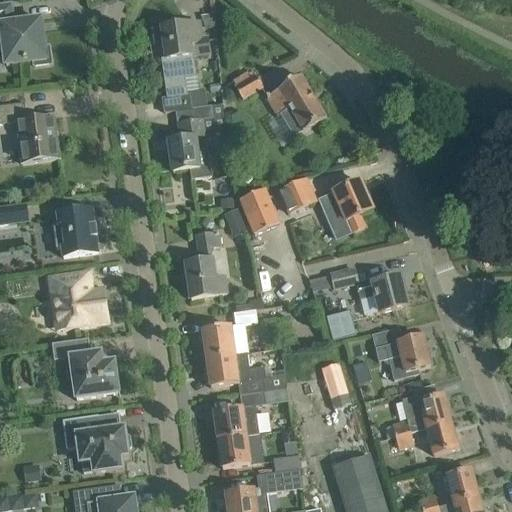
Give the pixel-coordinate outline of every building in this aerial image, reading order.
[(13,25),(11,7),(0,8),(0,36),(2,37),(6,67),(34,64),(34,68),(52,66),(49,48),(45,49),(43,33),(37,34),(36,22),(13,25)] [(176,113),(192,111),(190,97),(188,97),(185,77),(196,75),(194,58),(210,55),(208,42),(192,44),(189,26),(163,30),(153,32),(155,47),(165,45),(167,60),(162,61),(167,94),(170,94),(170,100),(163,101),(165,115),(176,113)] [(256,78),(236,90),(245,103),(264,92),(256,78)] [(303,135),(309,131),(327,121),(301,79),(266,100),(278,120),(290,113),(303,135)] [(25,105),(6,108),(0,108),(0,126),(17,124),(23,166),(60,161),(57,143),(55,142),(53,132),(56,132),(54,119),(27,122),(25,105)] [(212,108),(192,111),(176,113),(178,126),(179,126),(181,142),(169,144),(174,174),(190,172),(192,182),(212,179),(208,151),(198,153),(195,136),(203,135),(204,139),(205,139),(202,122),(214,120),(212,108)] [(280,194),(282,198),(290,216),(317,205),(307,183),(280,194)] [(360,183),(319,201),(337,242),(365,230),(360,218),(373,212),(360,183)] [(241,205),(247,219),(255,238),(280,227),(266,194),(241,205)] [(234,200),(222,200),(223,210),(234,210),(234,200)] [(0,227),(9,226),(7,209),(0,210),(0,227)] [(64,260),(79,258),(99,255),(97,239),(98,239),(96,227),(95,227),(93,211),(57,216),(59,226),(54,227),(57,251),(62,250),(64,260)] [(236,212),(225,217),(231,232),(242,227),(236,212)] [(201,264),(187,266),(192,302),(218,298),(228,297),(225,279),(215,281),(213,262),(211,263),(209,251),(221,249),(219,235),(197,238),(201,264)] [(355,272),(331,277),(335,291),(358,285),(355,272)] [(96,327),(110,325),(105,291),(93,293),(90,274),(49,280),(52,300),(58,299),(62,333),(96,328),(96,327)] [(380,315),(389,313),(408,308),(401,279),(373,286),(358,290),(361,302),(376,299),(380,315)] [(262,302),(250,304),(251,307),(252,313),(254,313),(256,313),(264,312),(262,302)] [(351,312),(327,319),(334,342),(357,336),(351,312)] [(208,362),(248,357),(244,329),(258,327),(256,313),(254,313),(252,313),(234,316),(236,328),(203,332),(208,362)] [(420,377),(419,372),(431,369),(424,339),(399,345),(396,332),(372,337),(379,364),(389,362),(394,383),(420,377)] [(91,357),(88,342),(52,347),(55,363),(65,362),(68,380),(73,379),(76,402),(120,396),(118,384),(119,384),(118,376),(117,376),(115,364),(103,366),(102,355),(91,357)] [(252,382),(248,357),(208,362),(211,390),(238,386),(240,398),(264,395),(264,394),(287,390),(286,378),(263,381),(263,380),(252,382)] [(366,366),(354,369),(359,387),(371,383),(366,366)] [(427,431),(453,425),(446,398),(438,400),(434,387),(412,393),(414,399),(403,402),(408,424),(393,428),(396,439),(411,435),(427,431)] [(285,392),(278,395),(280,401),(287,399),(285,392)] [(219,444),(247,440),(259,438),(255,408),(215,414),(219,444)] [(126,436),(125,431),(101,434),(99,418),(63,423),(67,453),(79,451),(81,465),(82,465),(84,476),(95,474),(95,475),(123,471),(121,459),(129,458),(128,453),(132,449),(130,439),(126,436)] [(460,451),(453,425),(427,431),(434,458),(460,451)] [(411,435),(396,439),(399,451),(414,447),(411,435)] [(247,440),(219,444),(223,471),(262,466),(261,454),(249,456),(247,440)] [(386,511),(370,458),(333,469),(346,511),(386,511)] [(277,476),(300,472),(298,461),(275,464),(277,476)] [(23,470),(25,485),(40,483),(38,468),(23,470)] [(300,472),(277,476),(257,478),(259,490),(226,495),(228,511),(269,511),(267,498),(303,493),(300,472)] [(454,506),(480,499),(473,473),(447,480),(454,506)] [(136,511),(134,499),(122,501),(121,487),(73,494),(76,511),(88,510),(87,511),(136,511)] [(0,511),(26,511),(38,511),(36,497),(0,501),(0,511)] [(421,502),(423,511),(431,511),(439,510),(436,498),(421,502)] [(483,511),(480,499),(454,506),(455,511),(483,511)]
